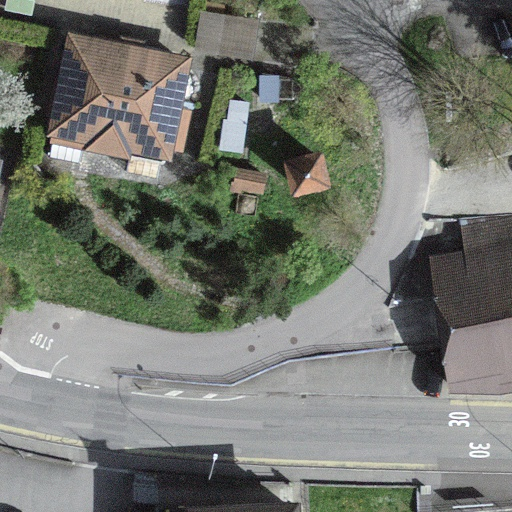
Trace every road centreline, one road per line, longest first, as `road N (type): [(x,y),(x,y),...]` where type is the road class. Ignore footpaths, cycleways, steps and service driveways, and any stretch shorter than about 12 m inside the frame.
road 1 (residential): [(68,423),(101,366),(254,361),(341,331),(401,252),(413,171),(377,68),(327,0)]
road 2 (primary): [(511,440),(68,423)]
